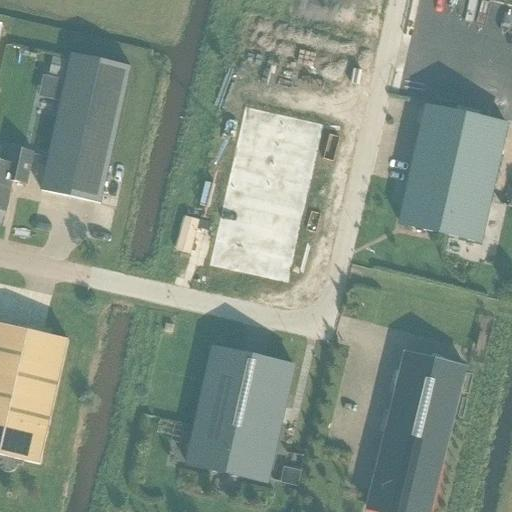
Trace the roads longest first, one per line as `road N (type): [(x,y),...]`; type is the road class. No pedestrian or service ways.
road 1 (residential): [(383,69),(331,296),(310,322),(289,324),(0,258)]
road 2 (track): [(337,272),(511,315)]
